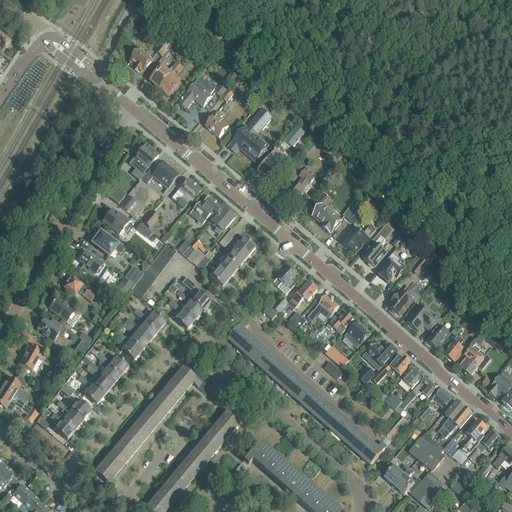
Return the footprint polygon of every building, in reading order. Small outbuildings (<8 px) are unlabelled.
[(193,45),(207,57),(230,29),(212,14),(195,35),(199,38),(193,45)] [(142,23),(137,29),(141,32),(146,26),(142,23)] [(0,50),(3,52),(6,49),(6,50),(10,45),(9,44),(11,43),(5,38),(1,32),(0,32),(0,50)] [(156,54),(162,58),(174,42),(169,38),(156,54)] [(229,39),(223,46),(228,51),(234,43),(229,39)] [(140,51),(136,56),(135,55),(134,55),(133,56),(132,57),(131,58),(131,59),(131,60),(131,61),(130,63),(135,67),(134,68),(142,75),(153,62),(140,51)] [(159,91),(172,75),(175,72),(180,67),(176,64),(172,69),(171,68),(168,72),(163,68),(168,63),(162,58),(156,65),(162,69),(159,72),(158,71),(152,79),(152,80),(150,83),(159,91)] [(183,70),(180,67),(175,72),(178,75),(183,70)] [(214,94),(220,99),(237,78),(232,74),(214,94)] [(172,75),(159,91),(169,99),(171,96),(172,97),(179,89),(178,88),(182,83),(172,75)] [(282,78),(269,94),(277,100),(284,91),(287,94),(293,87),(282,78)] [(201,79),(200,80),(178,105),(186,111),(194,102),(203,109),(212,98),(210,96),(215,90),(201,79)] [(242,85),(237,80),(231,87),(236,92),(242,85)] [(228,91),(221,100),(226,104),(233,96),(228,91)] [(316,99),(310,106),(322,116),(328,109),(316,99)] [(246,128),(228,149),(235,155),(241,148),(249,155),(247,157),(255,163),(258,160),(260,162),(268,152),(253,140),(266,125),(266,126),(272,119),(262,111),(247,128),(246,128)] [(205,128),(219,140),(229,128),(220,120),(223,117),(218,113),(205,128)] [(353,153),(362,144),(352,135),(343,145),(353,153)] [(322,142),(318,139),(307,152),(310,155),(322,142)] [(294,143),(290,148),(300,156),(304,152),(301,149),(294,144),(294,143)] [(129,165),(142,176),(158,157),(145,146),(129,165)] [(274,155),(259,172),(271,182),(288,162),(288,161),(285,164),(274,155)] [(167,190),(179,176),(173,172),(170,169),(169,168),(170,166),(166,163),(164,164),(163,163),(155,174),(150,170),(142,181),(147,185),(153,178),(167,190)] [(284,197),(294,205),(304,193),(306,194),(312,187),(310,186),(315,180),(305,171),(299,178),(302,180),(297,185),(295,184),(284,197)] [(398,177),(394,173),(389,178),(393,182),(398,177)] [(172,200),(177,205),(183,209),(190,201),(191,203),(201,192),(188,181),(179,192),(172,200)] [(108,196),(118,205),(125,197),(114,188),(108,196)] [(128,196),(120,207),(126,212),(134,201),(128,196)] [(189,215),(197,221),(201,225),(208,217),(212,220),(221,208),(209,198),(202,206),(199,203),(189,215)] [(343,217),(349,223),(361,209),(354,203),(343,217)] [(365,204),(361,209),(349,223),(355,227),(371,208),(365,204)] [(435,205),(430,212),(434,215),(439,209),(435,205)] [(313,218),(323,227),(323,228),(331,235),(341,222),(322,206),(313,218)] [(112,210),(102,223),(120,236),(123,232),(127,235),(133,228),(128,225),(130,222),(124,217),(123,219),(118,215),(112,210)] [(211,224),(217,228),(214,232),(219,236),(217,238),(219,240),(227,231),(225,229),(234,219),(223,210),(211,224)] [(143,224),(149,229),(158,218),(152,213),(143,224)] [(152,235),(141,225),(136,230),(148,240),(152,235)] [(371,227),(363,236),(353,228),(340,244),(355,256),(368,241),(376,231),(371,227)] [(375,245),(363,260),(368,265),(368,268),(371,270),(373,269),(374,270),(388,255),(381,249),(386,243),(394,234),(385,227),(372,243),(375,245)] [(232,230),(223,240),(228,244),(237,234),(232,230)] [(92,245),(109,258),(115,251),(120,255),(125,249),(119,244),(117,246),(100,234),(92,245)] [(391,245),(397,250),(404,242),(398,237),(391,245)] [(182,256),(191,246),(195,241),(191,238),(187,243),(186,242),(178,252),(182,256)] [(235,250),(247,259),(255,249),(243,239),(235,250)] [(228,244),(223,240),(219,245),(224,249),(228,244)] [(191,246),(195,250),(197,248),(199,245),(195,241),(191,246)] [(206,249),(200,244),(199,245),(197,248),(203,253),(206,249)] [(195,250),(191,246),(182,256),(187,260),(195,250)] [(161,253),(171,260),(175,255),(165,247),(161,253)] [(200,254),(195,250),(187,260),(192,264),(200,254)] [(238,269),(247,259),(235,250),(227,259),(238,269)] [(99,262),(86,253),(79,263),(84,267),(81,271),(99,283),(108,269),(99,262)] [(167,265),(171,260),(161,253),(158,258),(167,265)] [(213,257),(208,253),(205,258),(210,262),(213,257)] [(427,253),(423,257),(413,271),(419,275),(428,263),(431,265),(435,259),(427,253)] [(205,258),(200,254),(192,264),(196,268),(205,258)] [(387,269),(380,277),(388,284),(394,277),(397,280),(405,270),(399,265),(400,262),(393,256),(385,268),(387,269)] [(167,265),(158,258),(154,263),(163,270),(167,265)] [(201,272),(210,262),(205,258),(196,268),(201,272)] [(238,269),(227,259),(218,269),(230,279),(238,269)] [(154,263),(150,268),(160,275),(163,270),(154,263)] [(125,279),(135,287),(143,276),(133,268),(125,279)] [(160,275),(150,268),(147,272),(156,279),(160,275)] [(230,279),(218,269),(210,279),(222,289),(230,279)] [(282,286),(290,293),(295,287),(292,284),(298,277),(289,269),(283,276),(282,275),(277,281),(273,286),(278,290),(282,286)] [(156,279),(147,272),(143,277),(152,284),(156,279)] [(152,284),(143,277),(139,282),(148,289),(152,284)] [(74,297),(78,293),(90,303),(95,296),(72,278),(63,289),(74,297)] [(189,294),(195,298),(191,302),(203,312),(211,302),(199,293),(201,292),(187,280),(182,285),(191,292),(189,294)] [(114,296),(120,301),(131,287),(124,282),(114,296)] [(139,282),(135,287),(145,294),(148,289),(139,282)] [(297,307),(303,300),(307,304),(318,292),(309,285),(299,296),(297,294),(290,301),(291,301),(287,306),(293,312),(298,307),(297,307)] [(174,295),(177,291),(172,286),(168,290),(174,295)] [(145,294),(135,287),(131,292),(141,300),(145,294)] [(392,313),(396,316),(398,316),(400,318),(412,303),(415,305),(420,299),(410,291),(406,296),(402,293),(399,297),(398,296),(391,305),(391,306),(389,309),(391,311),(392,313)] [(187,299),(179,292),(176,296),(183,303),(187,299)] [(313,314),(312,313),(307,319),(312,323),(317,317),(317,316),(319,313),(328,321),(339,308),(326,298),(313,314)] [(272,310),(278,315),(287,304),(282,299),(272,310)] [(66,324),(73,314),(76,311),(65,302),(63,305),(56,300),(48,311),(61,321),(65,324),(66,324)] [(175,312),(178,308),(171,302),(168,306),(175,312)] [(191,302),(183,312),(194,322),(203,312),(191,302)] [(426,330),(432,335),(442,322),(432,314),(430,316),(418,307),(406,323),(419,333),(424,326),(427,329),(426,330)] [(276,316),(268,308),(263,314),(272,321),(276,316)] [(134,315),(141,321),(144,317),(136,311),(134,315)] [(194,322),(183,312),(175,321),(187,331),(194,322)] [(154,314),(145,324),(157,334),(165,324),(154,314)] [(293,327),(301,318),(297,314),(289,323),(293,327)] [(346,314),(342,318),(338,315),(328,325),(326,328),(330,331),(332,329),(338,334),(340,336),(345,331),(354,322),(346,314)] [(306,322),(301,318),(293,327),(298,331),(306,322)] [(36,330),(47,337),(46,338),(52,342),(58,334),(62,338),(67,332),(60,327),(52,321),(49,324),(44,320),(42,322),(39,322),(37,325),(38,328),(36,330)] [(125,324),(133,330),(136,327),(128,320),(125,324)] [(359,458),(365,463),(367,462),(370,465),(369,467),(370,467),(387,448),(382,444),(376,451),(243,333),(249,326),(244,322),(227,341),(228,341),(229,340),(233,343),(231,344),(237,350),(239,348),(242,352),(241,353),(247,358),(248,357),(252,361),(251,362),(257,367),(258,366),(262,369),(261,371),(267,376),(268,375),(272,378),(271,379),(277,385),(278,383),(284,389),(283,390),(289,395),(290,394),(298,401),(297,402),(303,408),(314,418),(315,416),(321,422),(320,423),(326,428),(327,427),(331,430),(330,432),(336,437),(337,436),(341,439),(340,440),(346,446),(347,444),(351,448),(350,449),(356,455),(357,453),(361,457),(359,458)] [(130,334),(133,330),(125,324),(123,328),(130,334)] [(145,324),(138,333),(149,343),(157,334),(145,324)] [(361,346),(371,336),(359,325),(358,324),(344,339),(357,351),(361,346)] [(427,343),(437,352),(449,336),(439,328),(427,343)] [(141,353),(130,343),(118,333),(115,337),(122,343),(120,344),(125,348),(122,352),(133,362),(141,353)] [(138,333),(130,343),(141,353),(149,343),(138,333)] [(477,341),(482,345),(489,336),(484,333),(477,341)] [(78,338),(88,346),(92,341),(82,334),(78,338)] [(465,352),(459,348),(463,343),(457,338),(453,343),(454,343),(444,356),(455,364),(465,352)] [(311,344),(317,350),(320,347),(314,342),(311,344)] [(23,359),(19,366),(31,373),(41,354),(44,348),(34,343),(30,348),(28,347),(21,358),(23,359)] [(82,343),(78,348),(84,353),(89,348),(82,343)] [(374,346),(367,354),(363,358),(378,373),(396,354),(388,346),(382,352),(382,351),(381,352),(374,346)] [(324,354),(343,370),(350,362),(331,347),(324,354)] [(467,360),(460,369),(464,371),(463,372),(471,378),(477,371),(481,374),(489,364),(485,361),(487,358),(475,348),(472,351),(471,350),(464,359),(467,360)] [(99,355),(92,349),(89,352),(96,359),(99,355)] [(75,364),(79,359),(68,351),(64,356),(75,364)] [(96,359),(103,365),(106,361),(99,355),(96,359)] [(405,360),(401,357),(391,368),(388,365),(372,381),(377,385),(389,373),(393,376),(395,373),(400,377),(410,365),(410,364),(411,363),(406,359),(405,360)] [(116,359),(108,368),(120,378),(128,368),(116,359)] [(342,375),(329,363),(324,370),(337,381),(342,375)] [(88,367),(96,373),(99,370),(91,364),(88,367)] [(400,381),(411,391),(425,376),(414,366),(400,381)] [(94,376),(96,373),(88,367),(86,370),(94,376)] [(108,368),(100,378),(112,388),(120,378),(108,368)] [(200,381),(200,380),(199,382),(183,369),(182,369),(184,370),(180,374),(179,373),(174,379),(175,380),(172,384),(171,383),(166,389),(167,390),(164,394),(162,393),(157,399),(158,401),(155,404),(154,403),(140,419),(142,421),(138,424),(137,423),(132,430),(133,431),(130,435),(129,433),(123,440),(125,441),(121,445),(120,444),(115,450),(116,451),(113,455),(112,454),(106,460),(108,461),(105,465),(103,464),(98,470),(99,471),(96,475),(95,474),(94,474),(108,486),(112,481),(110,479),(115,474),(117,476),(121,471),(119,469),(123,464),(125,466),(129,461),(127,459),(132,454),(134,455),(138,451),(136,449),(140,444),(142,446),(146,441),(144,439),(149,434),(151,435),(154,431),(153,429),(157,423),(153,419),(156,415),(161,419),(166,414),(167,415),(172,410),(170,409),(174,404),(176,405),(180,400),(178,399),(183,393),(184,395),(188,390),(186,389),(191,383),(205,395),(215,384),(204,376),(200,381)] [(358,381),(364,387),(373,378),(367,371),(358,381)] [(504,401),(506,402),(511,394),(511,379),(504,374),(487,394),(495,399),(497,396),(503,401),(504,401)] [(18,377),(14,384),(8,380),(1,392),(12,399),(24,407),(28,401),(16,393),(20,387),(24,390),(28,384),(18,377)] [(85,387),(88,384),(80,377),(77,381),(85,387)] [(419,386),(418,386),(399,408),(396,412),(400,416),(404,411),(417,396),(422,394),(428,399),(438,387),(427,377),(419,386)] [(100,378),(92,387),(104,397),(112,388),(100,378)] [(489,391),(494,384),(487,378),(482,385),(489,391)] [(62,393),(70,399),(74,394),(66,387),(62,393)] [(104,397),(92,387),(84,397),(96,407),(104,397)] [(441,390),(433,400),(444,410),(452,399),(441,390)] [(223,391),(220,395),(213,403),(219,408),(228,396),(223,391)] [(24,407),(12,399),(1,392),(0,393),(0,407),(5,411),(9,405),(21,413),(24,407)] [(392,394),(385,403),(395,411),(402,403),(392,394)] [(503,406),(511,412),(511,394),(506,402),(503,406)] [(66,409),(71,413),(83,423),(91,413),(79,403),(74,400),(66,409)] [(83,423),(71,413),(66,409),(59,403),(56,407),(63,413),(61,414),(66,419),(63,422),(75,432),(83,423)] [(439,433),(442,436),(464,410),(457,404),(446,417),(449,420),(439,433)] [(152,506),(147,511),(145,509),(143,511),(164,511),(166,510),(167,511),(173,505),(171,503),(174,500),(176,501),(181,495),(180,493),(183,489),(184,491),(189,484),(188,483),(191,479),(193,481),(198,474),(196,473),(200,469),(201,470),(215,454),(213,453),(217,449),(218,450),(223,444),(222,443),(225,439),(226,440),(231,434),(230,433),(233,429),(235,430),(240,424),(239,423),(242,419),(243,420),(244,420),(230,408),(226,413),(228,415),(223,420),(221,419),(217,423),(219,425),(215,430),(213,429),(209,433),(211,435),(206,440),(204,439),(200,444),(202,445),(197,451),(202,455),(199,459),(194,455),(189,461),(187,459),(184,464),(185,465),(181,471),(179,469),(175,474),(177,475),(172,481),(171,479),(167,484),(168,485),(164,491),(162,489),(158,494),(160,496),(156,501),(154,499),(150,504),(152,506)] [(432,413),(426,408),(417,419),(423,423),(432,413)] [(464,410),(442,436),(446,439),(457,427),(460,430),(472,416),(464,410)] [(24,421),(30,425),(31,426),(38,416),(31,411),(24,421)] [(55,432),(67,442),(75,432),(63,422),(55,415),(50,420),(56,425),(52,429),(55,432)] [(46,431),(50,426),(40,418),(36,424),(46,431)] [(392,441),(408,423),(403,418),(387,437),(392,441)] [(461,453),(467,458),(468,459),(475,450),(480,444),(484,440),(482,438),(487,432),(483,428),(484,427),(479,423),(478,424),(477,423),(467,435),(473,440),(461,453)] [(419,432),(416,435),(432,448),(436,444),(425,435),(424,436),(419,432)] [(500,441),(490,432),(484,440),(480,444),(475,450),(481,455),(486,450),(490,452),(500,441)] [(417,444),(420,440),(415,436),(412,439),(417,444)] [(444,459),(420,440),(417,444),(409,454),(433,472),(444,459)] [(452,442),(444,451),(443,452),(453,460),(458,453),(455,451),(458,447),(452,442)] [(321,502),(317,498),(319,497),(312,492),(311,493),(308,490),(309,488),(294,476),(293,474),(292,476),(288,472),(289,471),(283,466),(282,467),(278,464),(279,462),(273,457),(272,458),(268,455),(269,454),(263,448),(262,450),(258,446),(259,445),(259,444),(243,463),(247,467),(253,460),(254,461),(258,465),(263,469),(268,474),(273,478),(278,482),(283,487),(293,495),(298,500),(302,504),(307,508),(311,511),(335,511),(332,509),(331,510),(327,507),(328,506),(322,500),(321,502)] [(444,451),(436,444),(432,448),(441,455),(443,452),(444,451)] [(499,457),(500,458),(493,466),(498,471),(505,462),(510,467),(511,465),(511,450),(508,447),(499,457)] [(481,455),(475,450),(468,459),(473,464),(481,455)] [(394,460),(384,470),(389,474),(384,479),(394,488),(409,471),(405,467),(400,473),(394,468),(396,466),(397,462),(394,460)] [(477,476),(483,481),(493,469),(487,464),(477,476)] [(240,466),(223,485),(229,490),(246,471),(240,466)] [(0,474),(0,482),(1,483),(0,483),(0,487),(4,490),(6,487),(15,477),(5,469),(0,474)] [(409,471),(394,488),(404,497),(408,491),(412,494),(412,495),(422,484),(417,480),(413,485),(408,480),(413,474),(409,471)] [(422,484),(412,495),(413,497),(412,497),(429,511),(445,494),(440,490),(443,487),(430,475),(422,484)] [(503,490),(505,488),(511,493),(511,478),(511,481),(506,477),(499,486),(503,490)] [(451,490),(461,499),(465,494),(463,493),(468,487),(459,480),(451,490)] [(22,506),(31,497),(21,488),(12,497),(22,506)] [(18,511),(25,511),(27,511),(34,511),(40,505),(31,497),(22,506),(18,511)] [(465,503),(462,508),(467,511),(471,511),(473,510),(465,503)]
